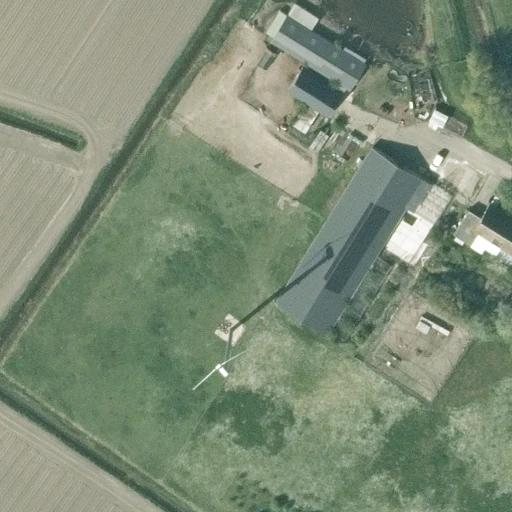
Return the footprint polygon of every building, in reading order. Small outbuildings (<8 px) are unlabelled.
[(310,28),(318,17),(294,2),(287,13),(310,28)] [(337,80),(345,86),(349,88),(365,63),(310,28),(287,13),(271,39),(337,80)] [(265,68),(275,53),(266,47),(256,62),(265,68)] [(333,86),(302,66),(287,90),(327,115),(345,86),(337,80),(333,86)] [(388,157),(392,151),(377,142),(374,148),(388,157)] [(276,301),(327,332),(422,178),(388,157),(374,148),(372,147),(276,301)] [(453,233),(470,244),(478,232),(511,253),(511,214),(490,201),(480,216),(469,209),(453,233)]
